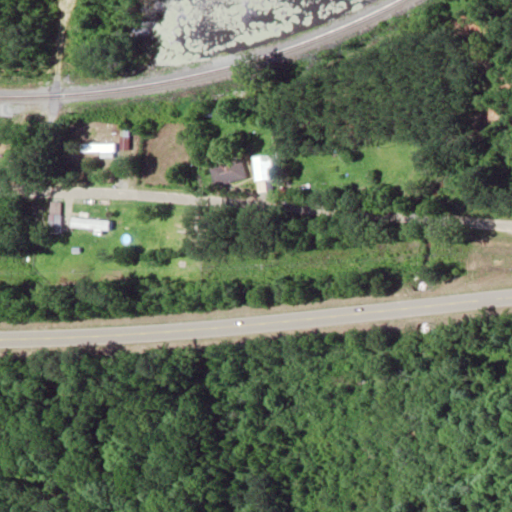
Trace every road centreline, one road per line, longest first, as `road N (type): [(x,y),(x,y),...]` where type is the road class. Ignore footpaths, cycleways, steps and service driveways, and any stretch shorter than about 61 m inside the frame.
road 1 (residential): [(511,225),(120,192),(0,200)]
road 2 (primary): [(511,299),(402,316),(0,329)]
